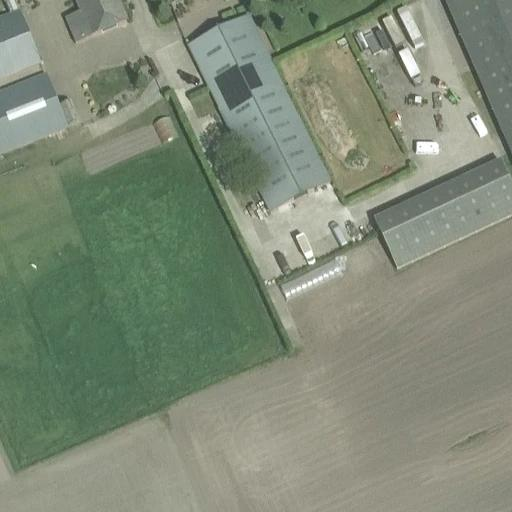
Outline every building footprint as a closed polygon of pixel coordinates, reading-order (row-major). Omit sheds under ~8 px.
[(0,20),(0,83),(43,66),(22,12),(18,13),(12,0),(77,0),(94,39),(128,24),(117,0),(3,0),(10,16),(0,20)] [(284,0),(301,12),(309,0),(284,0)] [(511,0),(445,0),(511,154),(511,0)] [(188,47),(215,101),(271,213),(332,183),(249,17),(188,47)] [(0,156),(68,129),(67,127),(59,107),(47,76),(0,94),(0,156)] [(71,102),(59,107),(67,127),(79,123),(71,102)] [(375,222),(398,270),(511,216),(511,185),(501,163),(375,222)]
